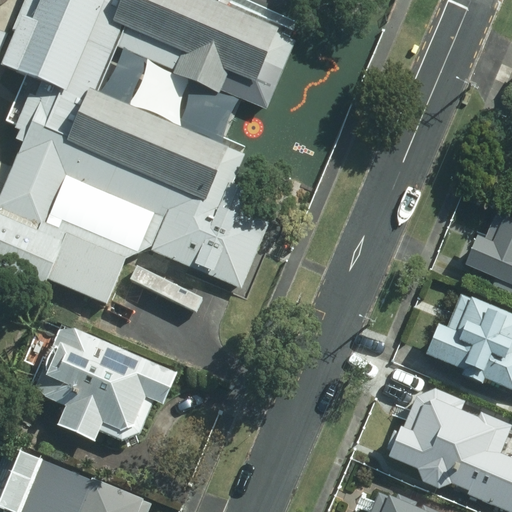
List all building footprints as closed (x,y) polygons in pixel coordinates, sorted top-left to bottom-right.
[(267,112),(296,44),(279,36),(281,32),(275,30),(277,26),(227,5),(226,10),(202,0),(28,0),(0,69),(0,71),(36,86),(16,132),(21,134),(17,144),(24,147),(0,205),(0,270),(47,289),(49,284),(108,308),(126,262),(138,256),(63,225),(61,232),(47,226),(67,179),(165,220),(151,254),(243,292),(279,204),(235,186),(247,157),(100,96),(118,50),(176,74),(174,78),(221,97),(222,94),(267,112)] [(472,234),(460,262),(511,284),(511,213),(493,205),(479,237),(472,234)] [(511,315),(455,292),(441,324),(433,321),(419,351),(458,368),(455,374),(477,383),(480,377),(511,390),(511,386),(511,315)] [(156,402),(169,370),(67,326),(52,328),(29,386),(36,395),(59,405),(52,423),(88,437),(92,427),(116,437),(135,431),(149,399),(156,402)] [(511,462),(500,458),(510,432),(456,408),(460,400),(428,386),(409,394),(398,426),(394,424),(382,456),(411,466),(415,479),(431,486),(445,481),(483,498),(485,495),(511,507),(511,462)] [(142,511),(146,502),(86,475),(84,480),(37,459),(13,511),(142,511)] [(425,511),(370,490),(361,511),(425,511)]
